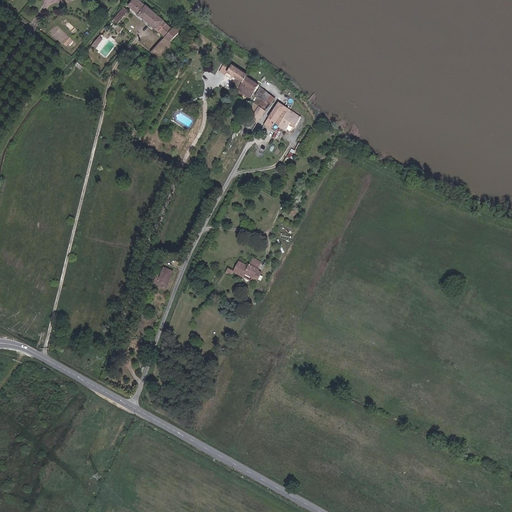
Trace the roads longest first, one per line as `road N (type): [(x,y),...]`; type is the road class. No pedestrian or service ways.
road 1 (unclassified): [(132,407),(183,269),(259,129)]
road 2 (tertiary): [(132,407),(320,511)]
road 3 (tertiary): [(0,343),(44,357),(132,407)]
